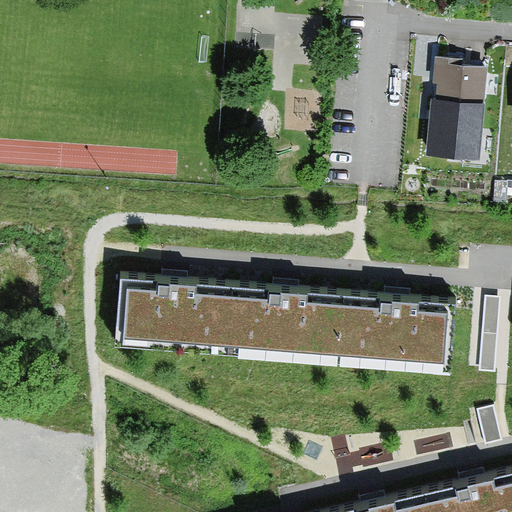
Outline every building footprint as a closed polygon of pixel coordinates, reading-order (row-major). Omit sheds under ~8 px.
[(439,78),(438,98),(481,102),(484,65),(470,64),(470,58),(437,55),(435,78),(439,78)] [(476,153),(481,102),(438,98),(433,98),(429,149),(476,153)] [(229,326),(232,279),(120,271),(117,317),(135,319),(134,331),(210,337),(211,324),(229,326)] [(232,279),(229,326),(247,327),(246,340),(321,345),(322,333),(340,334),(344,288),(232,279)] [(456,296),(344,288),(340,334),(358,336),(357,348),(433,354),(433,342),(452,343),(456,296)] [(484,437),(501,434),(496,400),(479,403),(484,437)] [(511,511),(511,465),(425,485),(431,511),(511,511)] [(431,511),(425,485),(326,508),(326,511),(431,511)]
